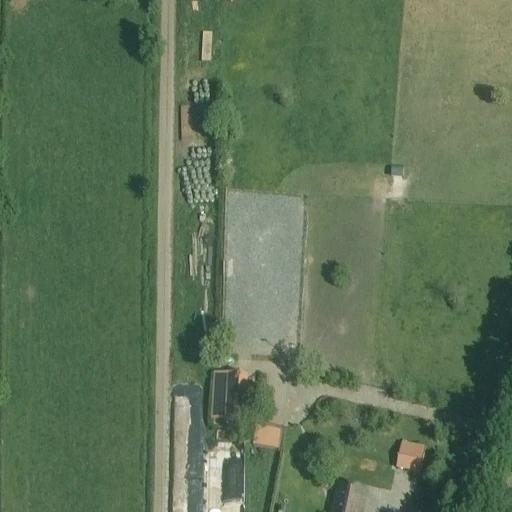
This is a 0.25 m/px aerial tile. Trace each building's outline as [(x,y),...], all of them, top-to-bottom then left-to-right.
[(384,166),(383,176),(408,179),(410,170),(384,166)] [(214,231),(214,206),(200,206),(200,231),(214,231)] [(223,376),(221,422),(246,423),(248,377),(223,376)] [(263,428),(259,446),(285,451),(289,433),(263,428)] [(231,487),(246,488),(247,447),(228,446),(228,456),(231,456),(231,487)] [(425,452),(401,448),(397,471),(421,475),(425,452)] [(358,511),(363,491),(338,486),(333,511),(358,511)]
